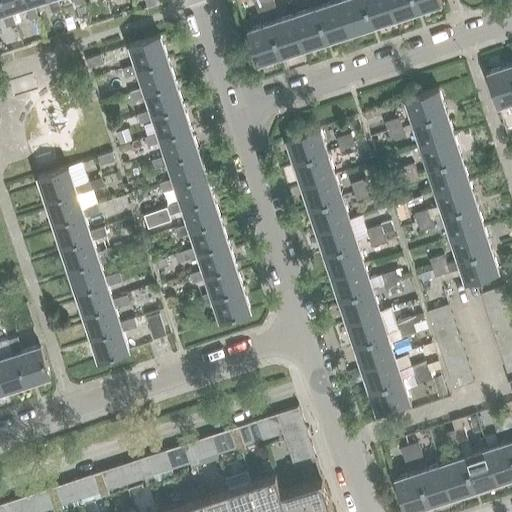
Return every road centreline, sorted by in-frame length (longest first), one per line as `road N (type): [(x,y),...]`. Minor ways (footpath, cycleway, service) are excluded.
road 1 (residential): [(0,425),(299,326)]
road 2 (residential): [(232,108),(511,22)]
road 3 (residential): [(299,326),(232,108)]
road 4 (residential): [(360,511),(299,326)]
